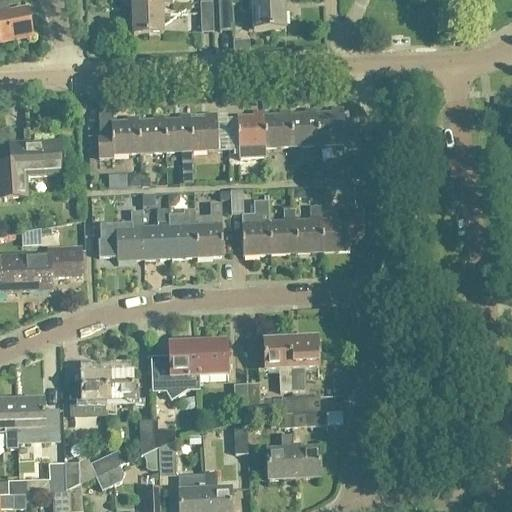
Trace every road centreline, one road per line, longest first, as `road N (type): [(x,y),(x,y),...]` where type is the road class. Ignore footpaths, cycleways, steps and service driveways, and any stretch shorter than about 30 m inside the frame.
road 1 (residential): [(0,354),(85,322),(192,301),(375,292)]
road 2 (tertiary): [(65,81),(331,65)]
road 3 (residential): [(400,290),(362,64)]
road 4 (residential): [(482,283),(454,62)]
road 5 (residential): [(354,504),(375,292)]
road 6 (residential): [(506,481),(482,283)]
